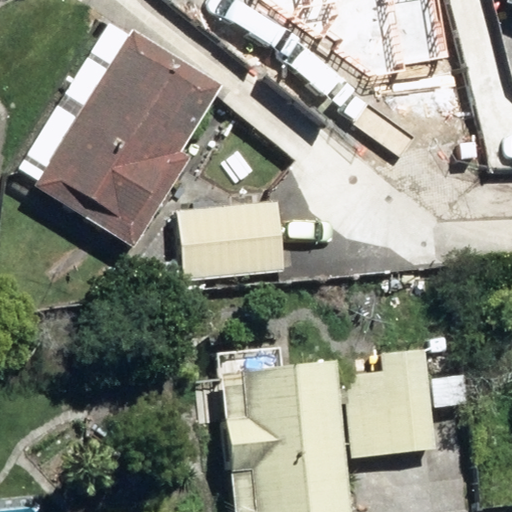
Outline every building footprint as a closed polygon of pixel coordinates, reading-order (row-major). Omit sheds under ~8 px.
[(347,5),(352,29),(405,15),(400,0),(265,0),(271,25),(347,5)] [(31,189),(131,252),(187,161),(177,155),(218,89),(129,34),(31,189)] [(172,211),(179,285),(280,276),(274,204),(172,211)] [(7,364),(21,373),(32,357),(19,347),(7,364)] [(214,354),(229,511),(348,511),(334,366),(280,371),(278,347),(214,354)] [(341,378),(349,462),(433,454),(424,369),(341,378)]
